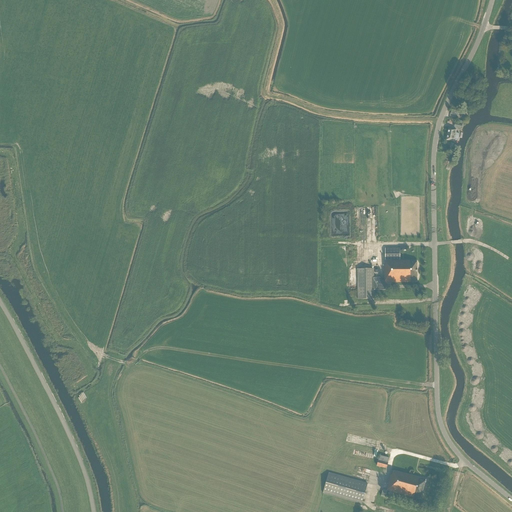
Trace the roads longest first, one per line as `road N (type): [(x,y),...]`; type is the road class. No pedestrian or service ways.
road 1 (tertiary): [(511,499),(454,450),(436,398),(434,144),(491,0)]
road 2 (track): [(440,119),(345,116),(266,95),(280,29),(271,0)]
road 3 (unclassified): [(93,511),(75,448),(0,302)]
